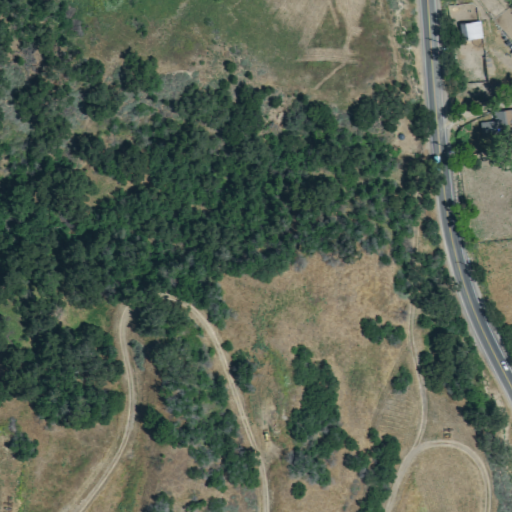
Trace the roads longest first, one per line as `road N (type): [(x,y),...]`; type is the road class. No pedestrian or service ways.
road 1 (residential): [(487,511),(492,466),(474,444),(446,433),(423,434),(403,448),(378,511),(258,479),(214,332),(190,322),(157,341),(112,446),(64,511)]
road 2 (tertiary): [(511,382),(460,261),(429,0)]
